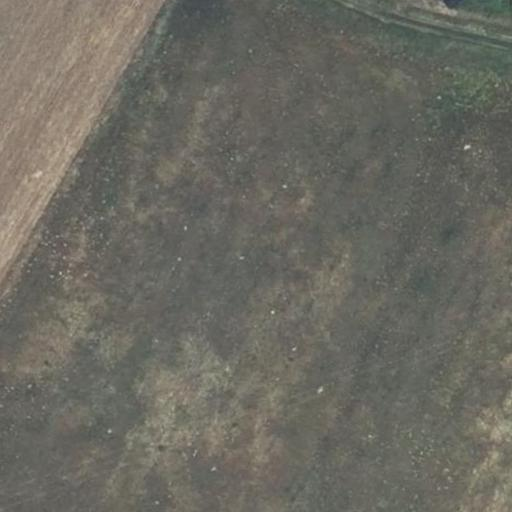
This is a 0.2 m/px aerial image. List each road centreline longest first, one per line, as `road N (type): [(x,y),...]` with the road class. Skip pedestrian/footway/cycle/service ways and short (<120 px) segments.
road 1 (track): [(183,0),(0,331)]
road 2 (track): [(511,48),(347,0)]
